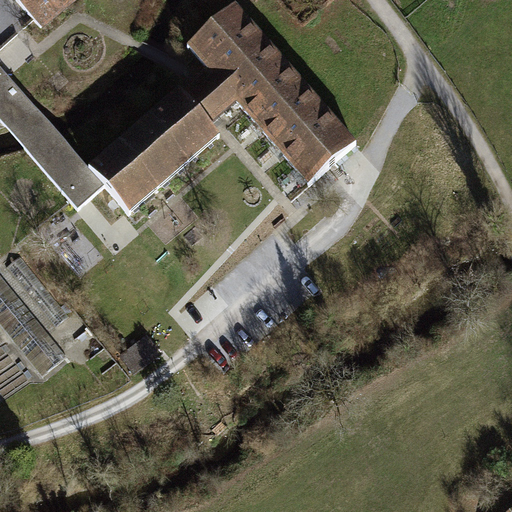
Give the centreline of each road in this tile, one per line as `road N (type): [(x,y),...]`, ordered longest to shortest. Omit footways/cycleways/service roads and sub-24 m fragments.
road 1 (track): [(211,341),(352,215),(427,65)]
road 2 (track): [(511,204),(488,156),(377,0)]
